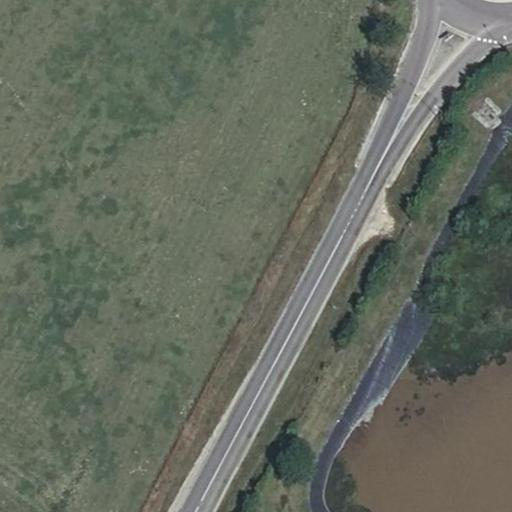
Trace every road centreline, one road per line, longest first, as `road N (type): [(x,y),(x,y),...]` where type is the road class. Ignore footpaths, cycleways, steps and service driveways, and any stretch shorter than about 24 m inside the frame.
road 1 (tertiary): [(389,148),(199,511)]
road 2 (tertiary): [(389,148),(501,21)]
road 3 (tertiary): [(433,0),(389,148)]
